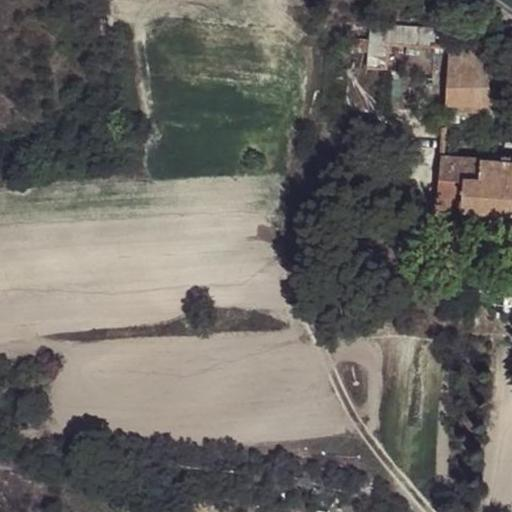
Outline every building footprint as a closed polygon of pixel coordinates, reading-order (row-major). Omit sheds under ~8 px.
[(432,46),(432,29),(350,24),(349,53),(367,54),(366,70),(384,71),(387,45),(432,46)] [(443,113),(501,115),(498,103),(491,105),(476,45),(462,45),(462,42),(446,42),(443,113)] [(498,103),(501,115),(502,123),(511,120),(511,113),(508,100),(498,103)] [(435,210),(464,212),(510,214),(511,214),(511,161),(440,158),(435,210)] [(510,214),(464,212),(462,228),(509,231),(510,214)]
